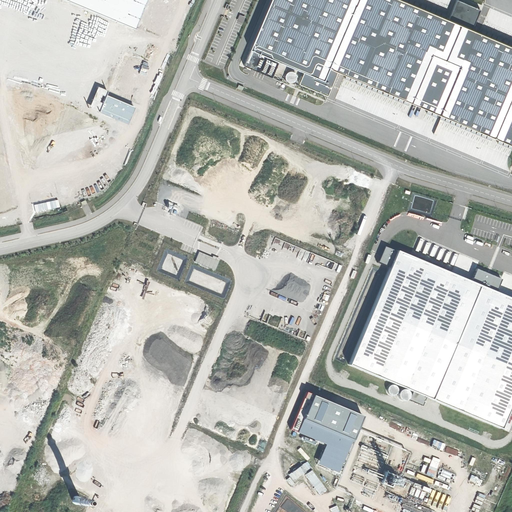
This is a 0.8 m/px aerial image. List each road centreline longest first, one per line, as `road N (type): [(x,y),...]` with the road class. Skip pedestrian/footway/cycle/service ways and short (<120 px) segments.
road 1 (unclassified): [(186,77),(405,169),(511,200)]
road 2 (unclassified): [(186,77),(146,171),(118,207),(83,228),(0,248)]
road 3 (unknown): [(82,443),(80,427),(110,345),(146,306),(148,294),(131,265),(140,217)]
road 4 (unknown): [(362,238),(381,246),(333,345),(333,363),(406,406)]
road 5 (unknown): [(82,443),(102,468),(165,458),(192,478),(263,463)]
road 6 (unknown): [(257,216),(309,228),(330,191),(314,169),(285,163),(269,174),(262,199)]
road 7 (unknown): [(257,216),(244,260),(289,277),(291,292),(279,304),(239,288)]
road 8 (unknown): [(267,464),(326,497),(345,483),(371,420)]
road 9 (unknown): [(262,199),(206,167),(184,166),(167,183),(154,223)]
road 10 (unknown): [(371,420),(455,470),(460,511)]
road 11 (unknown): [(82,443),(129,366),(148,363),(146,384)]
